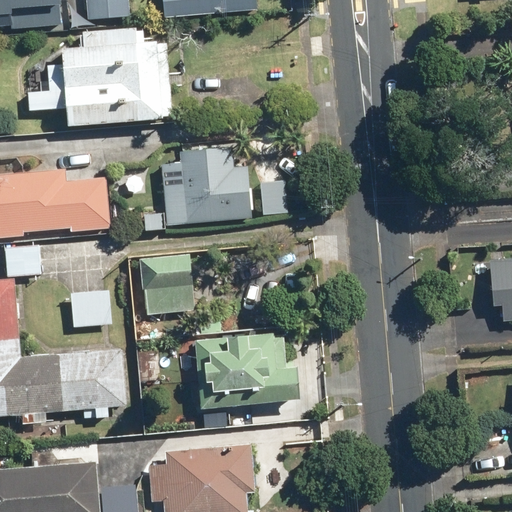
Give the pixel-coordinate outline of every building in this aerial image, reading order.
[(0,0),(0,27),(11,27),(9,0),(0,0)] [(22,0),(25,21),(58,18),(56,0),(22,0)] [(130,0),(87,0),(89,20),(132,16),(130,0)] [(164,0),(166,20),(258,11),(257,0),(164,0)] [(68,108),(70,128),(176,121),(170,43),(141,44),(139,28),(81,32),(81,48),(64,50),(65,64),(49,65),(50,92),(29,91),(30,111),(68,108)] [(182,161),(162,163),(168,224),(254,217),(250,166),(235,167),(234,148),(182,153),(182,161)] [(0,237),(24,236),(23,232),(70,227),(71,232),(113,228),(107,176),(67,180),(66,169),(0,174),(0,237)] [(288,182),(265,182),(266,214),(289,213),(288,182)] [(40,243),(6,246),(8,276),(42,273),(40,243)] [(193,252),(140,257),(143,289),(147,289),(149,315),(198,310),(193,252)] [(511,256),(492,258),(496,315),(511,313),(511,256)] [(16,278),(0,279),(0,415),(128,405),(124,346),(23,355),(16,278)] [(110,288),(71,292),(74,326),(113,323),(110,288)] [(285,330),(198,338),(203,408),(304,398),(300,365),(288,366),(285,330)] [(168,463),(149,464),(151,500),(164,499),(165,511),(251,511),(250,491),(258,491),(253,441),(166,450),(168,463)] [(99,461),(0,468),(0,511),(139,511),(138,484),(100,486),(99,461)]
